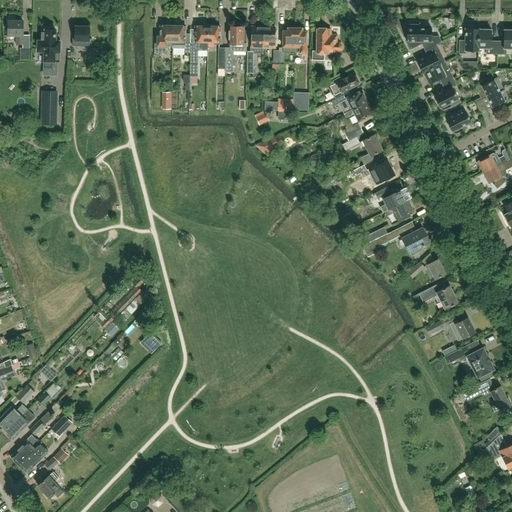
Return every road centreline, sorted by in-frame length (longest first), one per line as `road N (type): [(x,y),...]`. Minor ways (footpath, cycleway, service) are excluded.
road 1 (residential): [(432,160),(353,0)]
road 2 (residential): [(510,310),(432,160)]
